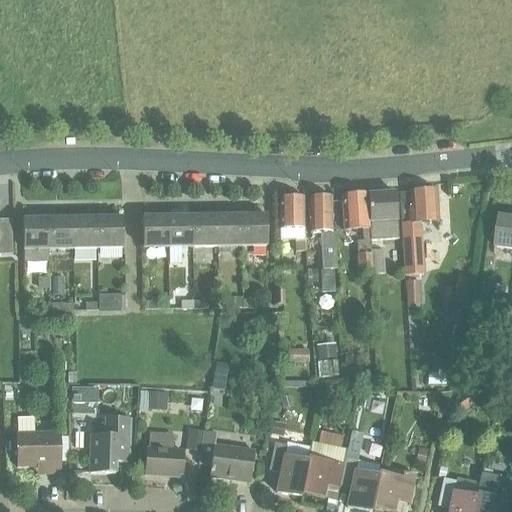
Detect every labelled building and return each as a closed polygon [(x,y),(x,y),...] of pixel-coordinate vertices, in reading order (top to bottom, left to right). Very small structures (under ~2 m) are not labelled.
[(438,225),(436,193),(400,195),(404,276),(424,275),(421,226),(438,225)] [(398,242),(395,195),(368,197),(369,225),(371,243),(398,242)] [(369,225),(368,197),(341,199),(343,233),(362,231),(362,243),(356,244),(358,278),(373,277),(371,253),(371,243),(369,225)] [(331,199),(309,200),(309,236),(319,235),(321,271),(335,271),(333,234),(332,234),(331,199)] [(304,231),(303,200),(279,200),(280,241),(295,241),(295,244),(295,255),(305,255),(305,244),(304,231)] [(217,218),(192,219),(192,250),(217,250),(217,218)] [(242,249),(241,218),(217,218),(217,250),(242,249)] [(241,218),(242,249),(267,249),(266,218),(241,218)] [(168,251),(167,219),(142,220),(143,251),(168,251)] [(192,219),(167,219),(168,251),(192,250),(192,219)] [(511,251),(511,220),(498,219),(494,249),(511,251)] [(97,251),(96,220),(71,221),(72,252),(97,251)] [(121,220),(96,220),(97,251),(122,251),(121,220)] [(47,241),(47,221),(21,222),(22,241),(22,265),(47,264),(47,252),(47,241)] [(72,252),(71,221),(47,221),(47,241),(47,252),(72,252)] [(0,257),(11,257),(10,222),(0,222),(0,257)] [(383,252),(371,253),(373,277),(384,276),(383,252)] [(320,295),(334,294),(333,272),(319,273),(320,284),(320,295)] [(319,273),(308,273),(308,285),(320,284),(319,273)] [(61,279),(52,279),(52,297),(61,297),(61,279)] [(419,284),(405,284),(406,305),(420,305),(419,284)] [(446,299),(444,315),(465,317),(468,292),(452,290),(451,300),(446,299)] [(273,306),(283,306),(283,293),(273,293),(273,306)] [(510,312),(511,302),(511,301),(493,298),(491,308),(510,312)] [(107,299),(98,299),(98,305),(98,313),(107,312),(120,312),(120,299),(107,299)] [(217,299),(217,310),(242,310),(242,303),(242,299),(217,299)] [(334,346),(316,347),(317,361),(335,359),(334,346)] [(307,365),(307,353),(290,353),(290,365),(307,365)] [(214,370),(212,388),(225,390),(227,372),(214,370)] [(362,373),(344,374),(345,382),(345,391),(363,390),(362,373)] [(65,388),(57,388),(57,400),(66,399),(65,388)] [(97,391),(71,390),(70,405),(97,406),(97,391)] [(324,392),(324,402),(332,402),(333,393),(324,392)] [(140,393),(138,411),(165,413),(167,395),(140,393)] [(289,397),(279,400),(282,410),(292,407),(289,397)] [(359,399),(357,409),(367,411),(369,401),(359,399)] [(467,401),(458,407),(463,414),(472,408),(467,401)] [(89,475),(114,476),(114,464),(127,464),(129,421),(105,421),(104,438),(90,438),(89,475)] [(272,425),(269,437),(282,439),(284,427),(272,425)] [(191,432),(188,451),(199,453),(202,434),(191,432)] [(344,460),(338,487),(350,490),(346,509),(358,511),(370,511),(371,510),(376,479),(354,474),(356,462),(358,452),(362,437),(349,434),(346,452),(344,460)] [(15,437),(16,469),(45,468),(46,476),(60,476),(59,436),(15,437)] [(202,436),(198,467),(211,469),(209,481),(250,487),(254,454),(214,448),(216,437),(202,436)] [(308,460),(301,496),(323,500),(326,488),(338,490),(338,487),(344,460),(346,452),(317,445),(312,444),(311,450),(308,460)] [(280,475),(275,494),(299,500),(300,496),(301,496),(308,460),(311,450),(286,445),(286,447),(273,445),(267,472),(280,475)] [(183,455),(146,452),(145,478),(182,480),(183,455)] [(418,452),(415,467),(424,469),(427,454),(418,452)] [(439,470),(437,479),(445,481),(446,471),(439,470)] [(376,479),(371,510),(378,511),(394,511),(396,503),(408,505),(414,478),(402,475),(401,480),(377,475),(376,479)] [(476,500),(473,511),(509,511),(511,499),(511,481),(479,475),(477,485),(475,496),(474,500),(476,500)] [(455,480),(454,483),(442,481),(436,508),(448,511),(447,511),(473,511),(476,500),(474,500),(475,496),(477,485),(455,480)]
